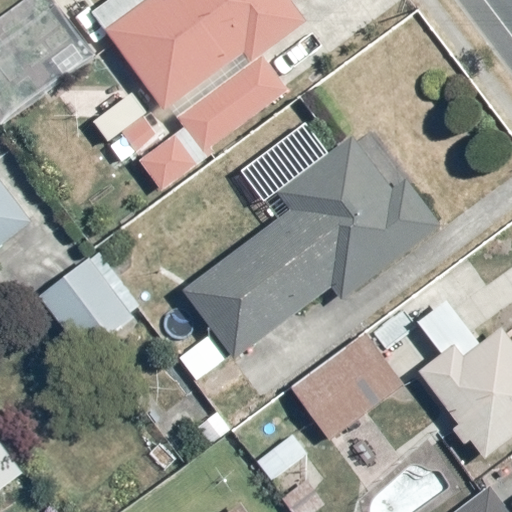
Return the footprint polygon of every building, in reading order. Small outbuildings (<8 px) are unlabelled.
[(168,189),(207,160),(295,96),(264,54),(311,19),(296,0),(114,0),(98,12),(129,53),(183,127),(166,139),(130,90),(102,111),(116,130),(122,126),(168,189)] [(407,174),(399,180),(362,130),(280,191),(292,207),(182,289),(211,328),(173,357),(195,386),(330,284),(345,305),(364,291),(440,234),(435,227),(442,222),(407,174)] [(0,245),(35,219),(0,173),(0,245)] [(143,310),(100,251),(42,293),(85,352),(143,310)] [(426,370),(462,421),(454,427),(467,446),(475,440),(486,455),(511,436),(511,333),(508,328),(476,350),(469,340),(426,370)] [(407,382),(368,329),(292,385),(331,438),(407,382)] [(295,426),(256,453),(275,481),(314,454),(295,426)] [(0,488),(24,470),(0,439),(0,488)] [(511,511),(483,476),(448,503),(440,492),(414,511),(511,511)] [(256,511),(247,500),(243,504),(232,511),(256,511)]
